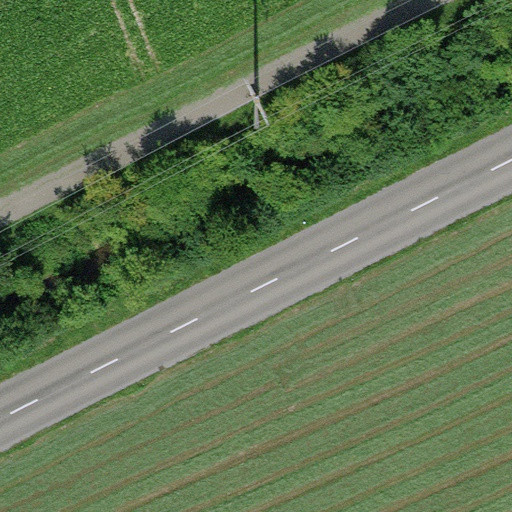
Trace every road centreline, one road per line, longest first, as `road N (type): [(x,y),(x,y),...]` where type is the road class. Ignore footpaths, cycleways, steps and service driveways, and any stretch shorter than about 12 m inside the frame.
road 1 (unclassified): [(511,159),(0,418)]
road 2 (track): [(0,215),(427,0)]
